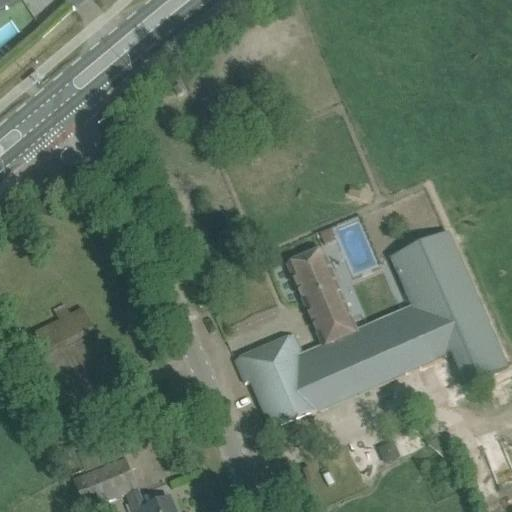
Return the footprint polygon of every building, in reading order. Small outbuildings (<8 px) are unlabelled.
[(0,0),(0,11),(21,0),(0,0)] [(178,98),(186,93),(181,86),(173,90),(178,98)] [(407,256),(392,262),(413,309),(436,363),(451,356),(466,390),(511,370),(452,235),(445,239),(416,251),(412,253),(407,256)] [(289,268),(323,347),(357,333),(322,254),(289,268)] [(251,384),(273,433),(436,363),(413,309),(357,333),(323,347),(324,349),(303,358),(295,338),(236,363),(246,386),(251,384)] [(51,350),(90,335),(82,313),(42,327),(51,350)] [(21,331),(12,336),(27,365),(35,361),(45,355),(35,336),(26,340),(21,331)] [(438,435),(430,447),(447,459),(455,447),(438,435)] [(463,456),(473,475),(484,469),(474,450),(463,456)] [(138,492),(126,462),(74,483),(85,511),(88,511),(128,496),(138,492)] [(175,511),(171,501),(146,511),(138,492),(128,496),(134,511),(175,511)]
